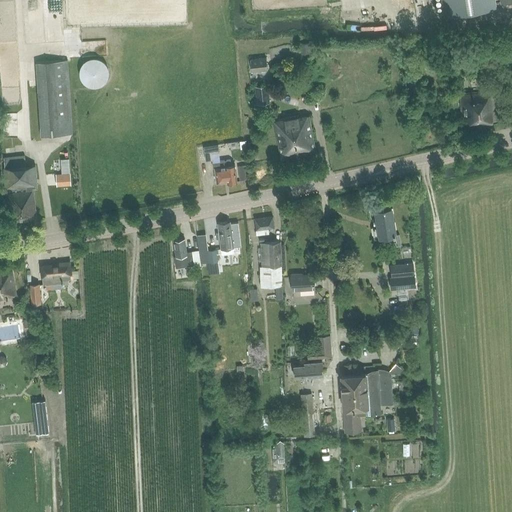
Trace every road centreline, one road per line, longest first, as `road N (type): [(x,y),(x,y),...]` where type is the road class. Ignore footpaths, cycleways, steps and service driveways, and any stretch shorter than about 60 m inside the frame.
road 1 (tertiary): [(0,250),(511,139)]
road 2 (unknown): [(325,182),(338,428)]
